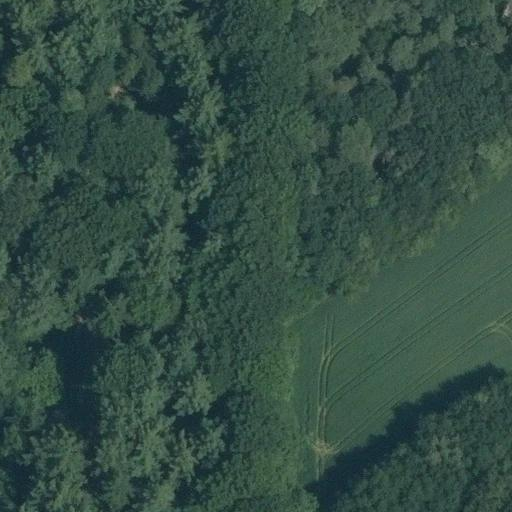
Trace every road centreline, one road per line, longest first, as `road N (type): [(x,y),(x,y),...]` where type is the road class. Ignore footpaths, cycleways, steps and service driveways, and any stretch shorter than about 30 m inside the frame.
road 1 (track): [(275,0),(259,511)]
road 2 (track): [(140,0),(80,168),(0,261)]
